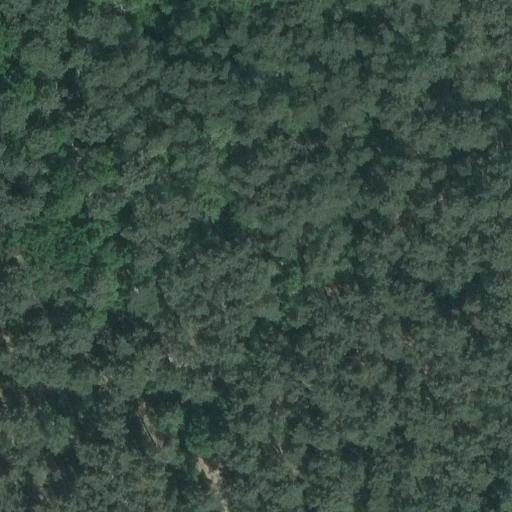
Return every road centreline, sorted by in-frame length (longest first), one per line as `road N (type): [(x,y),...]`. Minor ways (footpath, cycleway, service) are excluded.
road 1 (track): [(0,227),(97,208),(177,372)]
road 2 (track): [(0,7),(97,208)]
road 3 (track): [(130,432),(123,400),(99,386),(0,406)]
road 4 (track): [(177,372),(229,511)]
